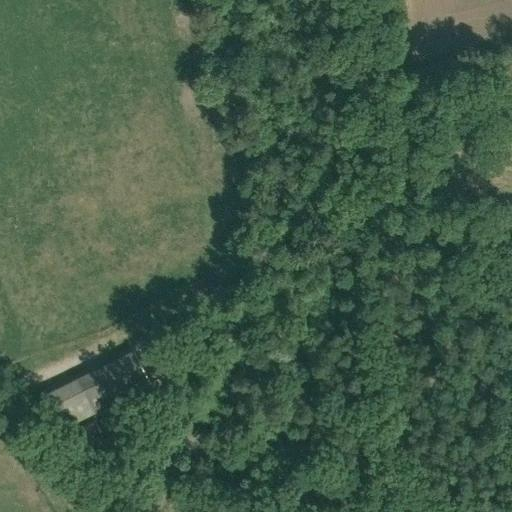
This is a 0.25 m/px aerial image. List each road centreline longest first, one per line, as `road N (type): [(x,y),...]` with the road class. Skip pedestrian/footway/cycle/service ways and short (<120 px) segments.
road 1 (track): [(336,0),(347,148),(386,246),(397,511)]
road 2 (track): [(386,246),(260,262),(134,328),(0,380)]
